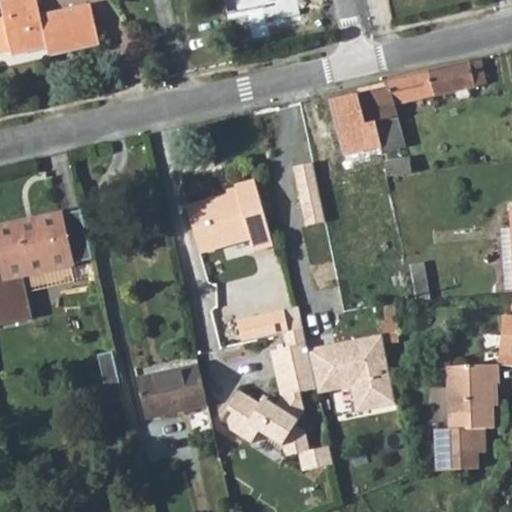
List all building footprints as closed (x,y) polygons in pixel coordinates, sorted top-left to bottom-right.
[(0,0),(0,2),(4,19),(11,49),(12,55),(46,47),(47,49),(65,45),(68,52),(100,44),(91,6),(41,17),(36,0),(0,0)] [(0,51),(11,49),(4,19),(0,19),(0,51)] [(65,45),(47,49),(49,56),(68,52),(65,45)] [(441,69),(386,82),(388,89),(390,89),(394,106),(484,85),(479,60),(441,69)] [(388,89),(357,96),(364,127),(376,124),(382,148),(383,152),(406,147),(394,106),(390,89),(388,89)] [(364,127),(357,96),(331,103),(343,150),(372,143),(374,149),(382,148),(376,124),(364,127)] [(311,156),(292,161),(306,226),(326,222),(311,156)] [(386,177),(411,174),(409,160),(384,163),(386,177)] [(270,246),(253,180),(234,185),(236,192),(186,205),(199,255),(249,241),(253,251),(270,246)] [(86,234),(80,209),(65,212),(70,238),(86,234)] [(75,262),(91,258),(86,234),(70,238),(63,239),(58,214),(0,227),(0,260),(3,276),(68,263),(65,245),(71,244),(75,262)] [(384,320),(378,321),(380,334),(383,344),(397,342),(393,306),(382,307),(384,320)] [(297,307),(238,321),(243,342),(284,332),(302,328),(297,307)] [(511,316),(502,316),(498,365),(511,366),(511,316)] [(302,328),(284,332),(287,346),(270,349),(280,395),(274,404),(267,400),(262,408),(258,406),(260,403),(238,389),(226,407),(231,410),(227,417),(228,426),(249,440),(257,428),(282,445),(284,454),(297,452),(301,469),(330,463),(326,445),(307,449),(303,431),(293,424),(303,410),(299,391),(315,388),(302,328)] [(383,344),(380,334),(333,344),(335,352),(326,354),(325,346),(308,349),(318,395),(350,388),(355,414),(396,405),(383,344)] [(110,404),(123,400),(112,351),(97,354),(110,404)] [(136,378),(145,418),(207,405),(198,365),(136,378)] [(498,366),(447,368),(450,430),(435,431),(437,470),(479,468),(479,454),(484,454),(483,430),(493,429),(492,405),(496,405),(495,385),(499,385),(498,366)]
